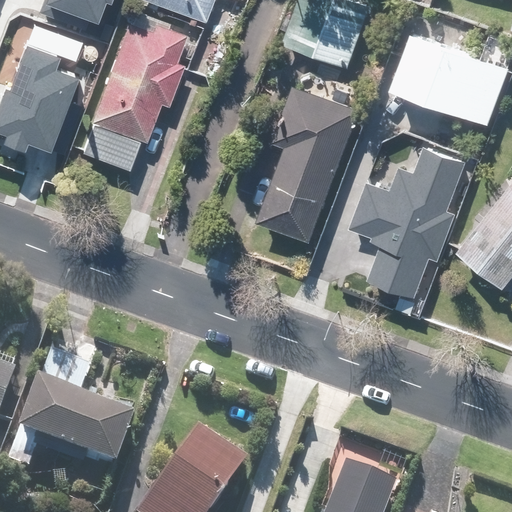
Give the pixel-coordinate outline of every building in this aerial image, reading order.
[(57,0),(95,15),(101,0),(57,0)] [(145,0),(199,22),(208,0),(232,0),(235,1),(235,0),(145,0)] [(297,0),(281,43),(345,68),(369,5),(355,0),(297,0)] [(143,21),(144,21),(141,28),(125,21),(85,120),(139,142),(153,105),(162,109),(180,65),(170,62),(181,36),(163,29),(166,23),(146,15),(143,21)] [(511,65),(418,27),(396,82),(490,120),(511,65)] [(57,48),(24,35),(0,95),(0,127),(57,151),(77,102),(68,98),(80,68),(53,57),(57,48)] [(295,86),(273,139),(284,144),(256,215),(308,235),(358,111),(295,86)] [(416,292),(429,257),(436,260),(454,211),(448,209),(466,161),(422,144),(412,170),(402,166),(393,188),(371,179),(352,228),(382,239),(368,274),(416,292)] [(511,174),(449,255),(496,292),(511,272),(511,174)] [(124,418),(74,400),(86,368),(47,353),(35,386),(27,383),(8,436),(104,472),(124,418)] [(0,402),(13,368),(0,363),(0,402)] [(206,511),(241,465),(194,431),(133,511),(206,511)] [(32,451),(7,442),(0,459),(0,469),(22,478),(32,451)] [(380,511),(391,486),(340,466),(320,511),(380,511)]
